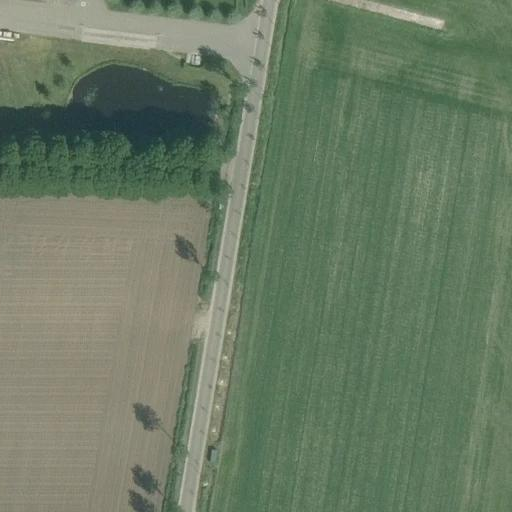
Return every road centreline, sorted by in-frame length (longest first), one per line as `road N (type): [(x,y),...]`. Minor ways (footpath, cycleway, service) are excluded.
road 1 (unclassified): [(184,511),(266,0)]
road 2 (track): [(511,44),(346,0)]
